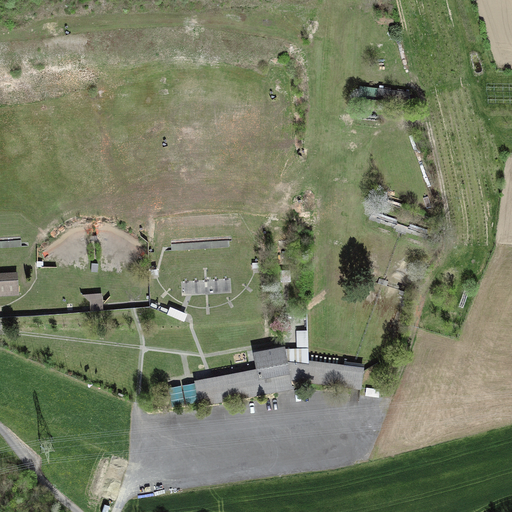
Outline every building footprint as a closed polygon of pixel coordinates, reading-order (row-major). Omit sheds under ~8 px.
[(409,92),(380,87),(378,99),(407,104),(409,92)] [(433,184),(415,135),(409,137),(428,186),(433,184)] [(0,294),(19,293),(17,270),(0,271),(0,294)] [(410,292),(400,289),(399,294),(409,297),(410,292)] [(103,310),(103,297),(89,297),(90,311),(103,310)] [(185,317),(187,310),(170,306),(169,313),(185,317)] [(256,368),(194,379),(198,403),(292,388),(292,380),(362,388),(364,366),(309,359),(309,363),(288,360),(284,344),(252,350),(256,368)]
